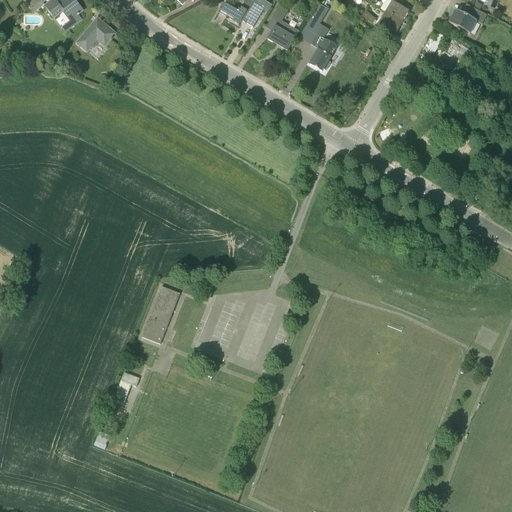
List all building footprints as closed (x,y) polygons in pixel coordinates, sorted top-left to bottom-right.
[(31,0),(26,4),(34,13),(44,5),(43,4),(47,0),(31,0)] [(55,0),(45,8),(54,20),(63,14),(69,22),(61,29),(65,34),(74,27),(70,22),(77,16),(77,17),(79,15),(83,12),(75,2),(74,4),(70,0),(55,0)] [(385,13),(403,23),(409,13),(400,7),(403,1),(400,0),(388,0),(389,0),(392,2),(388,9),(385,7),(383,11),(385,13)] [(238,12),(224,4),(220,10),(217,14),(219,14),(220,12),(234,20),(233,23),(239,26),(242,21),(253,28),(264,10),(257,5),(251,14),(241,9),(240,11),(239,10),(238,12)] [(456,11),(449,24),(470,35),(476,23),(482,26),(487,16),(467,6),(463,15),(456,11)] [(288,12),(280,7),(267,29),(272,32),(267,40),(287,52),(299,32),(282,22),(288,12)] [(372,25),(376,20),(366,11),(361,17),(372,25)] [(403,23),(385,13),(379,24),(396,34),(403,23)] [(97,19),(75,45),(87,55),(97,43),(104,49),(116,35),(97,19)] [(329,31),(322,26),(311,45),(319,50),(310,65),(322,72),(336,47),(323,40),(329,31)] [(436,32),(426,49),(435,55),(445,38),(436,32)] [(0,37),(6,43),(9,39),(3,33),(0,36),(0,37)] [(142,338),(160,345),(180,295),(161,288),(142,338)] [(125,403),(131,386),(136,388),(139,379),(124,373),(114,399),(125,403)]
